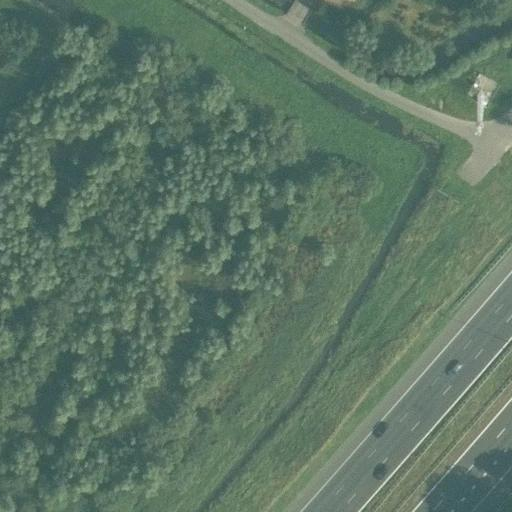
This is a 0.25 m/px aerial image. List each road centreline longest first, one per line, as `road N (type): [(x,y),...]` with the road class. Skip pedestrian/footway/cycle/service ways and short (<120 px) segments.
road 1 (unclassified): [(487,146),(224,0)]
road 2 (motorway): [(511,305),(328,511)]
